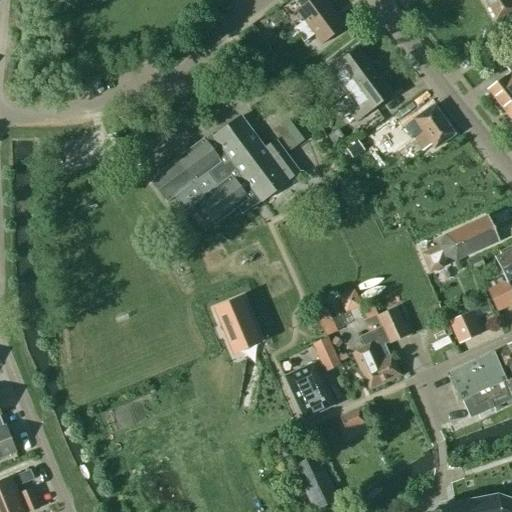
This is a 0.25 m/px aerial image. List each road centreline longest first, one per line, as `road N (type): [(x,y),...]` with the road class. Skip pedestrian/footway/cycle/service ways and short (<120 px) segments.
road 1 (residential): [(0,115),(82,111),(167,84),(250,0)]
road 2 (residential): [(511,333),(411,380),(442,475),(416,511)]
road 3 (tertiary): [(511,173),(376,0)]
road 4 (residential): [(65,511),(0,346)]
